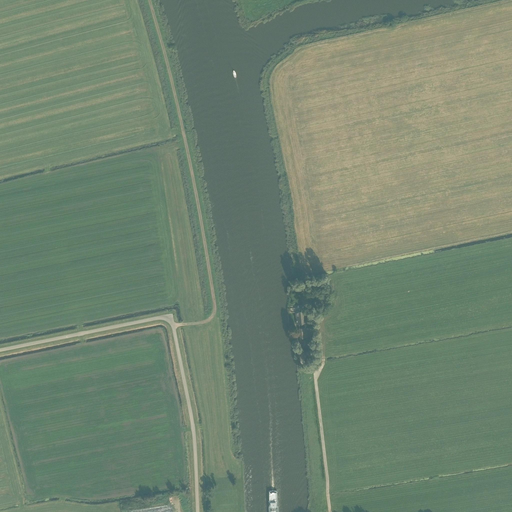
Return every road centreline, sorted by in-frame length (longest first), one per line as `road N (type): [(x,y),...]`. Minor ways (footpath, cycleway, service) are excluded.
road 1 (track): [(149,0),(186,141),(214,299),(209,319),(172,325)]
road 2 (unclassified): [(196,511),(189,415),(169,319)]
road 3 (unclassified): [(0,350),(169,319)]
